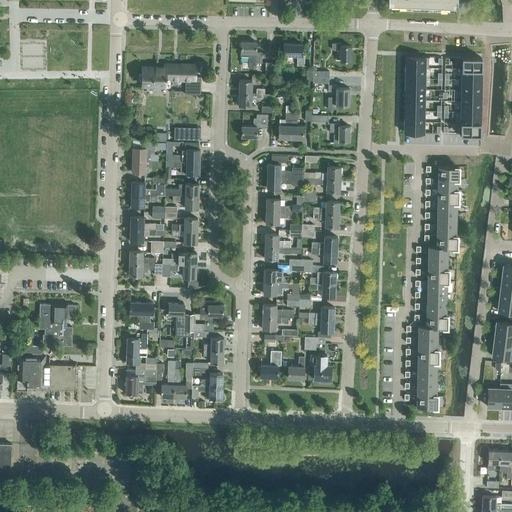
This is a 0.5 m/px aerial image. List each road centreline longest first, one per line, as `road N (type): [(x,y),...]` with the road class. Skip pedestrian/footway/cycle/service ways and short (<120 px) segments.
road 1 (residential): [(397,425),(420,151)]
road 2 (residential): [(346,422),(364,149)]
road 3 (residential): [(108,277),(115,19)]
road 4 (residential): [(468,429),(489,248)]
road 5 (residential): [(244,284),(214,269),(219,144)]
road 6 (residential): [(244,284),(252,170),(219,144)]
road 7 (residential): [(239,418),(104,412)]
road 8 (residential): [(104,412),(108,277)]
road 9 (residential): [(239,418),(244,284)]
road 10 (residential): [(373,25),(507,30)]
road 11 (residential): [(364,149),(373,25)]
road 12 (residential): [(219,144),(222,22)]
road 13 (unknown): [(249,164),(266,150),(364,149)]
